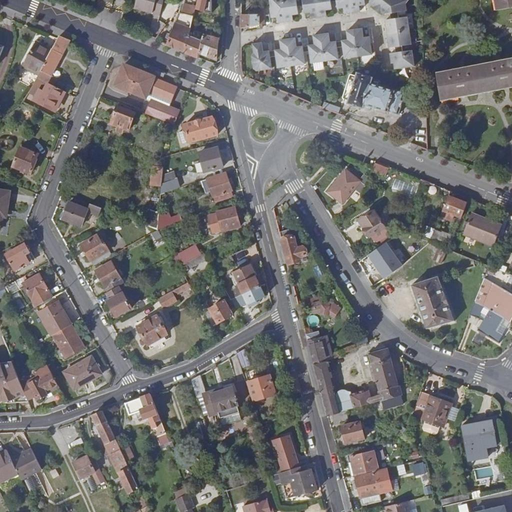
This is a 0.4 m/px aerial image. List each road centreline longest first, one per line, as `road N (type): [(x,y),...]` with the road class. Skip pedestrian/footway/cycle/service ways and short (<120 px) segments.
road 1 (residential): [(134,388),(42,216),(109,40)]
road 2 (residential): [(507,383),(400,339),(272,158)]
road 3 (secondary): [(294,113),(511,201)]
road 4 (residential): [(337,511),(287,317)]
road 5 (unclassified): [(287,317),(134,388)]
road 6 (unknown): [(314,418),(373,405),(361,357),(391,330)]
road 7 (unclassified): [(134,388),(49,422),(0,424)]
road 8 (residential): [(287,317),(254,190)]
road 9 (secondary): [(109,40),(229,89)]
